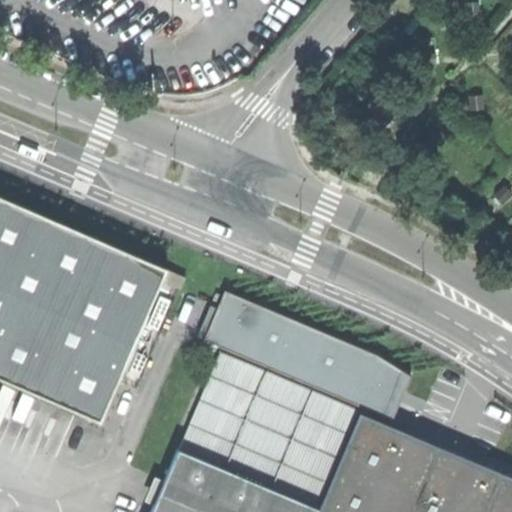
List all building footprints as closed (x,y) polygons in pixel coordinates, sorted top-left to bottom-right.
[(481,0),(476,0),(468,1),(469,19),(483,18),(481,0)] [(354,112),(384,128),(397,104),(367,88),(354,112)] [(484,92),(471,93),(473,109),(486,108),(484,92)] [(443,136),(433,128),(424,138),(434,147),(443,136)] [(511,186),(507,181),(496,192),(504,201),(511,193),(511,186)] [(160,280),(165,268),(0,197),(0,375),(77,409),(100,419),(117,379),(160,280)] [(183,276),(165,268),(160,280),(178,288),(183,276)] [(378,353),(229,289),(221,307),(206,339),(397,417),(405,396),(406,392),(412,376),(378,353)] [(221,351),(179,450),(319,510),(359,412),(360,409),(221,351)] [(511,511),(511,476),(400,429),(359,412),(319,510),(317,511),(511,511)] [(317,511),(319,510),(179,450),(166,480),(152,511),(317,511)]
